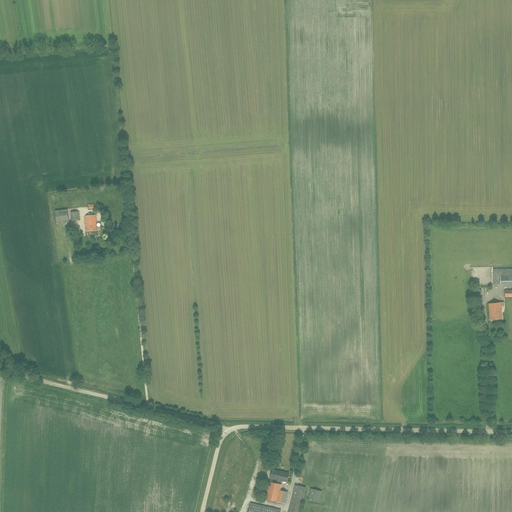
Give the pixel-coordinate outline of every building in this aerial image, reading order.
[(57,224),(69,223),(68,210),(55,211),(57,224)] [(87,231),(97,230),(96,215),(86,216),(87,231)] [(495,270),(495,285),(507,285),(507,282),(511,281),(511,271),(507,272),(507,270),(495,270)] [(501,307),(504,307),(504,303),(501,303),(489,304),(490,321),(502,319),(501,307)] [(276,484),(281,485),(282,481),(287,482),(289,474),(279,471),(272,470),(270,478),(271,478),(270,482),(276,484)] [(282,485),(281,485),(276,484),(270,482),(269,482),(265,499),(285,504),(288,493),(280,491),(282,485)] [(300,511),(306,488),(295,485),(288,511),(300,511)] [(319,502),(322,491),(311,489),(308,500),(319,502)] [(280,511),(281,511),(251,503),(248,511),(280,511)]
